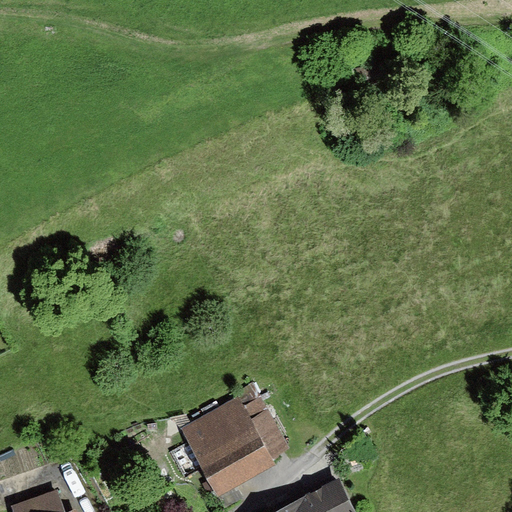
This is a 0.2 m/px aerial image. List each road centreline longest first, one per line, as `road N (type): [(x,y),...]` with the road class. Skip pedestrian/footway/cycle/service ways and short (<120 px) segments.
road 1 (track): [(511,20),(391,20),(255,45)]
road 2 (track): [(511,355),(438,373),(368,405),(312,454)]
